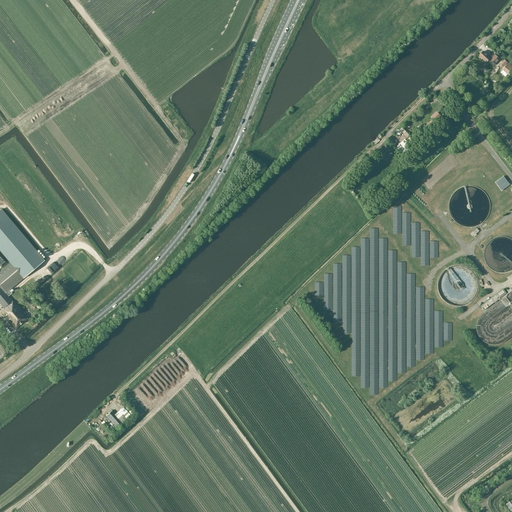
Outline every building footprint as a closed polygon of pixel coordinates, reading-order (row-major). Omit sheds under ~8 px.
[(479,55),(487,62),(488,61),(493,66),(495,64),(500,60),(494,54),(490,58),(484,51),(479,55)] [(511,68),(507,64),(503,68),(510,74),(511,71),(511,68)] [(405,149),(400,143),(395,147),(400,153),(405,149)] [(504,176),(496,182),(502,190),(510,184),(504,176)] [(0,210),(0,249),(7,258),(10,262),(0,270),(0,284),(0,285),(0,284),(0,303),(4,309),(1,312),(15,329),(27,318),(6,293),(24,278),(44,261),(0,210)] [(503,289),(481,306),(482,308),(481,309),(482,310),(483,309),(484,310),(494,302),(494,303),(500,298),(506,293),(503,289)] [(128,417),(123,412),(118,416),(112,410),(105,417),(108,420),(108,419),(114,425),(113,427),(112,426),(110,428),(109,427),(107,429),(111,433),(128,417)]
